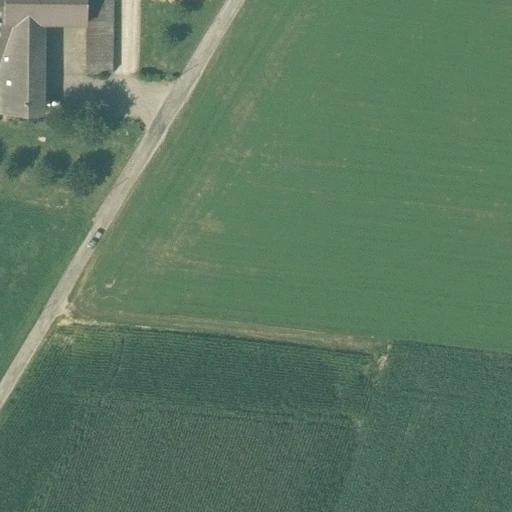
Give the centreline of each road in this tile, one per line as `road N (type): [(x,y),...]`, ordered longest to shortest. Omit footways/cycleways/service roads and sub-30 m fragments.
road 1 (residential): [(0,387),(244,0)]
road 2 (unknown): [(191,83),(61,81)]
